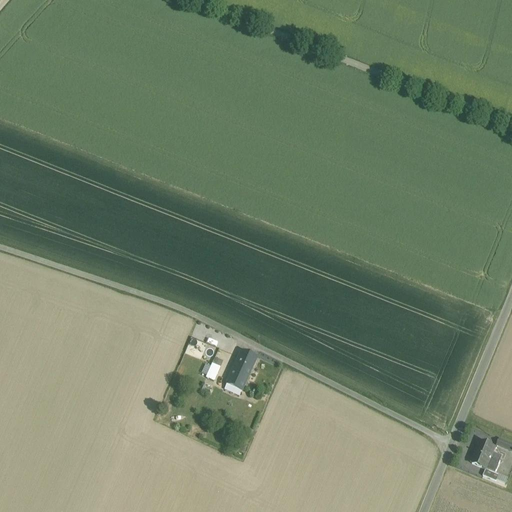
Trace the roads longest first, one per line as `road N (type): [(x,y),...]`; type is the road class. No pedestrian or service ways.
road 1 (track): [(0,247),(167,304),(453,445)]
road 2 (track): [(511,126),(194,0)]
road 3 (unclassified): [(426,511),(511,300)]
